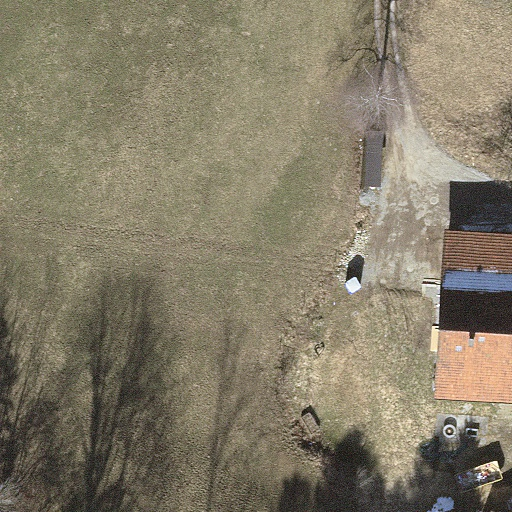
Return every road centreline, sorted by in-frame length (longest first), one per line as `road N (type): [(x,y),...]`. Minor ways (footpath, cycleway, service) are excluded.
road 1 (track): [(386,0),(406,264)]
road 2 (track): [(511,178),(464,178),(393,120)]
